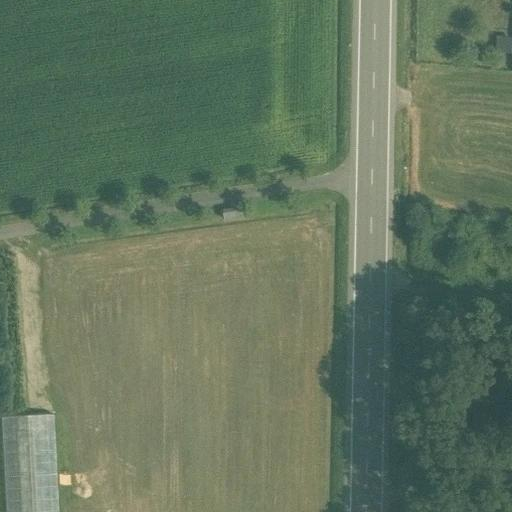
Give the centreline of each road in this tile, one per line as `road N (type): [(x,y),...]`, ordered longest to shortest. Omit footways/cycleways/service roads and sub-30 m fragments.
road 1 (unclassified): [(370,177),(0,237)]
road 2 (secondary): [(370,177),(364,511)]
road 3 (secondary): [(373,0),(370,177)]
